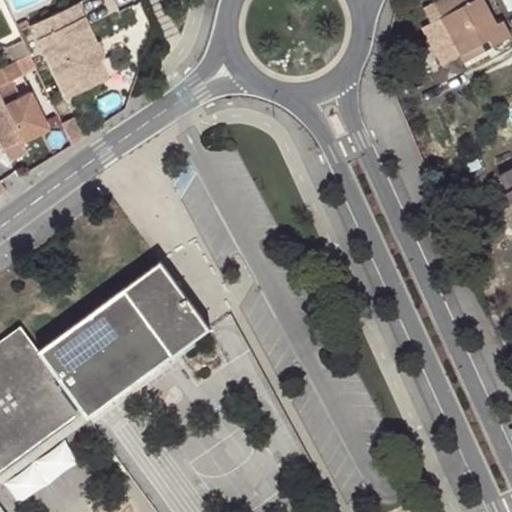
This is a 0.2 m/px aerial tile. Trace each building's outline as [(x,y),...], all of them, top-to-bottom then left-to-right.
[(106,54),(79,0),(76,0),(34,22),(71,96),(111,75),(102,57),(106,54)] [(443,0),(433,5),(466,70),(497,55),(494,49),(511,39),(511,37),(504,22),(499,25),(485,0),(443,0)] [(0,83),(22,73),(16,59),(0,66),(0,83)] [(48,126),(30,89),(4,102),(4,103),(0,104),(0,138),(11,160),(28,152),(22,139),(48,126)] [(511,173),(501,180),(511,201),(511,173)] [(210,328),(161,260),(41,348),(21,325),(8,334),(1,340),(0,340),(0,474),(85,412),(89,416),(210,328)]
